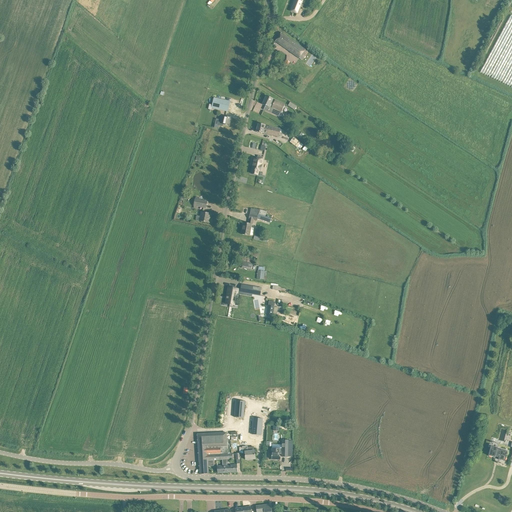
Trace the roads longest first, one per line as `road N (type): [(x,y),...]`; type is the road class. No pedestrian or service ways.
road 1 (unclassified): [(176,469),(267,0)]
road 2 (secondary): [(413,511),(318,491),(0,473)]
road 3 (unclassified): [(377,511),(299,499),(124,497),(0,485)]
road 4 (unclassified): [(176,469),(191,477),(360,487),(442,511)]
road 5 (unclassified): [(176,469),(0,451)]
